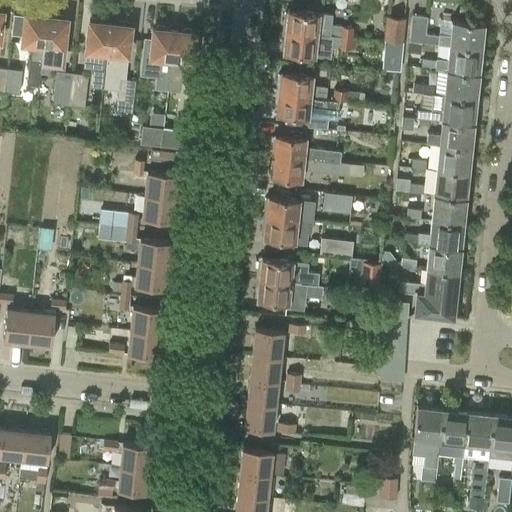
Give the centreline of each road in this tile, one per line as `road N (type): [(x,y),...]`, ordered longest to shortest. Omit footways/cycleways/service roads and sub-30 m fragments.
road 1 (residential): [(190,398),(206,377),(250,0)]
road 2 (residential): [(482,337),(511,45)]
road 3 (residential): [(190,398),(0,378)]
